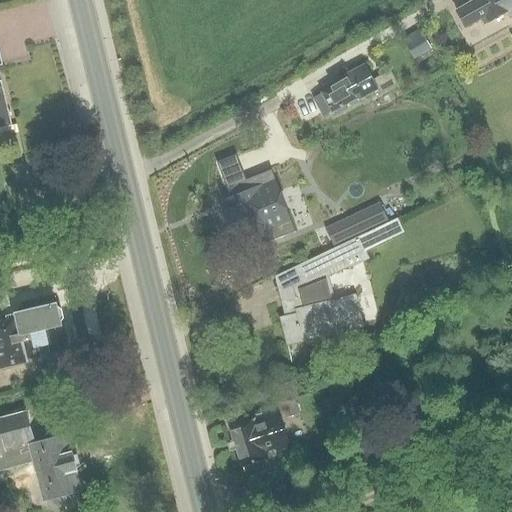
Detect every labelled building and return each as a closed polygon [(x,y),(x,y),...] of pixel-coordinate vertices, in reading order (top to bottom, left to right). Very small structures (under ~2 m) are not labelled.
[(509,18),(511,16),(511,0),(475,0),(476,1),(456,12),(465,29),(481,20),(484,25),(506,13),(509,18)] [(402,39),(414,58),(430,48),(419,29),(402,39)] [(323,117),(332,112),(332,113),(357,99),(358,101),(378,90),(380,94),(397,84),(390,71),(373,80),(365,65),(345,77),(346,80),(313,99),(323,117)] [(0,129),(11,127),(0,82),(0,129)] [(312,182),(278,195),(288,222),(322,208),(312,182)] [(240,241),(276,227),(260,187),(224,201),(229,212),(223,214),(230,232),(236,230),(240,241)] [(390,239),(383,224),(358,237),(364,250),(365,251),(390,239)] [(286,345),(341,332),(363,327),(355,295),(334,300),(328,276),(349,266),(345,259),(364,250),(358,237),(299,265),(304,285),(278,291),(285,317),(280,318),(286,345)] [(53,327),(61,326),(56,305),(0,318),(0,322),(0,323),(0,368),(0,369),(27,362),(26,359),(59,351),(53,327)] [(281,420),(299,414),(294,399),(298,398),(293,382),(271,389),(275,405),(268,407),(270,412),(228,425),(241,467),(243,466),(246,476),(267,470),(264,460),(275,457),(274,452),(290,447),(281,420)] [(59,511),(73,509),(78,500),(75,491),(77,491),(63,438),(32,446),(23,414),(0,419),(0,470),(35,461),(45,498),(46,498),(48,508),(55,511),(59,511)] [(331,452),(311,459),(313,464),(317,474),(336,467),(332,457),(331,452)] [(398,511),(396,503),(372,511),(398,511)]
